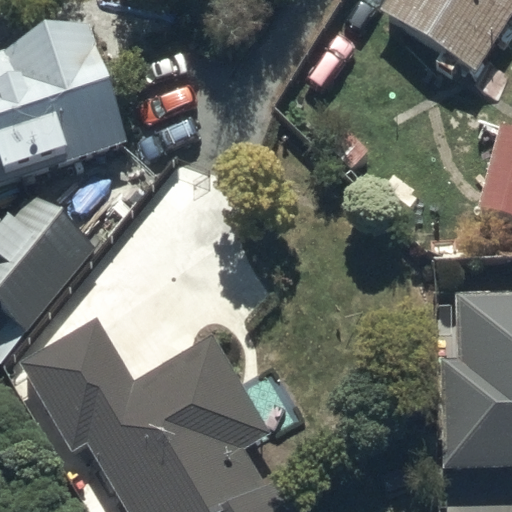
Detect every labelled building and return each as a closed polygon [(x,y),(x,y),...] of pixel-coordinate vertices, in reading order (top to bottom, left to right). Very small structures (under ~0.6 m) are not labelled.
[(511,0),(395,0),(378,27),(475,88),(511,29),(511,0)] [(0,198),(125,161),(89,39),(0,65),(0,198)] [(511,137),(498,134),(476,222),(511,231),(511,137)] [(29,207),(0,243),(0,373),(93,257),(29,207)] [(395,371),(398,479),(473,477),(473,494),(511,492),(511,303),(411,306),(413,371),(395,371)] [(293,511),(283,493),(270,500),(248,461),(269,449),(212,349),(134,392),(99,330),(20,374),(72,467),(83,461),(112,511),(293,511)]
